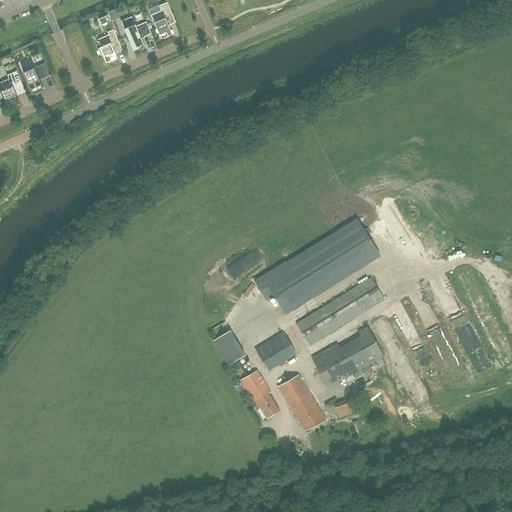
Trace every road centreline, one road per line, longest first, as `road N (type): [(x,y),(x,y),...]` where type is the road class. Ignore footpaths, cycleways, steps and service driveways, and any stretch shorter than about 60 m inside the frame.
road 1 (residential): [(92,110),(219,49)]
road 2 (residential): [(82,86),(212,32)]
road 3 (residential): [(219,49),(338,0)]
